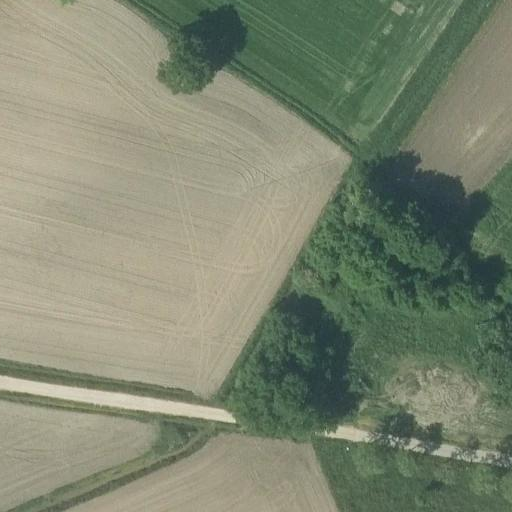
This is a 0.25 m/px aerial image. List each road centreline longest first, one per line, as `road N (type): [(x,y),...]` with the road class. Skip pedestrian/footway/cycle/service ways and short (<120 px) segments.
road 1 (track): [(0,383),(360,439)]
road 2 (track): [(111,0),(315,137)]
road 3 (unclassified): [(511,463),(360,439)]
road 4 (track): [(511,337),(492,287),(444,234)]
